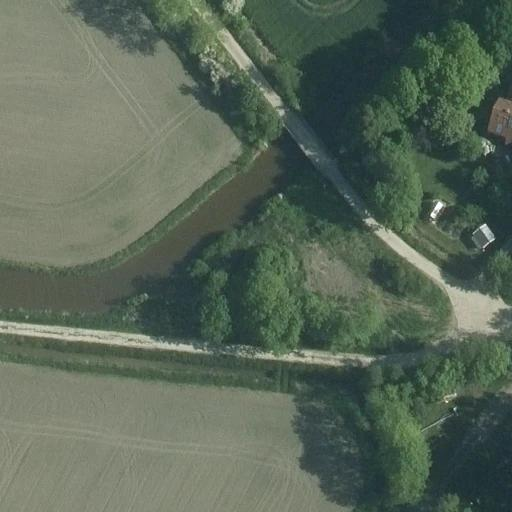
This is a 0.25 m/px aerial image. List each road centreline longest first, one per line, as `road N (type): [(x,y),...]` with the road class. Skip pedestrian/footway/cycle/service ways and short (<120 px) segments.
road 1 (track): [(0,331),(208,354),(383,361),(474,320),(479,294),(511,245)]
road 2 (unclassified): [(511,305),(425,262),(379,226),(199,0)]
